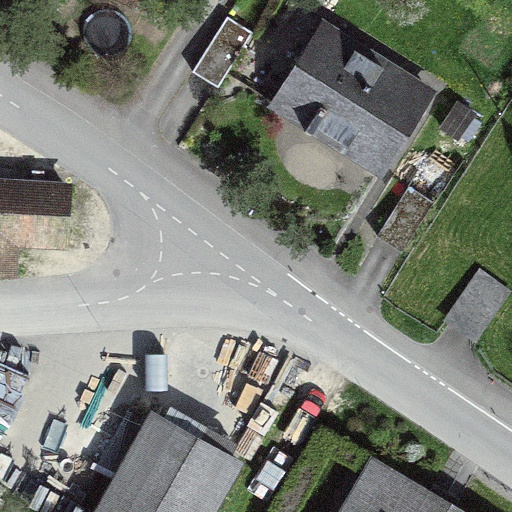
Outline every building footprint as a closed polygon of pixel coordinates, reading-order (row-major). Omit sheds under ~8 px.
[(445,85),(328,16),(269,113),(386,183),(445,85)] [(230,21),(194,71),(217,87),(253,37),(230,21)] [(79,179),(0,175),(0,247),(75,252),(79,179)] [(403,190),(376,239),(403,255),(431,206),(403,190)] [(474,272),(444,318),(478,340),(508,294),(474,272)] [(224,511),(252,463),(158,411),(101,511),(224,511)] [(473,511),(379,458),(347,511),(473,511)]
